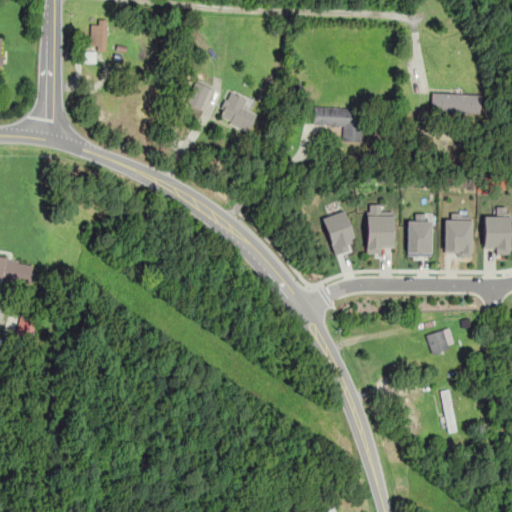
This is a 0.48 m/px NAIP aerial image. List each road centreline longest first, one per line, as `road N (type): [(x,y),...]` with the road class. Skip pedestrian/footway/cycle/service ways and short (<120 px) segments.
road 1 (tertiary): [(385,511),(338,372),(276,275),(222,221),(146,175),(45,137)]
road 2 (residential): [(409,13),(161,0)]
road 3 (residential): [(300,308),(347,285),(511,282)]
road 4 (tertiary): [(45,137),(53,0)]
